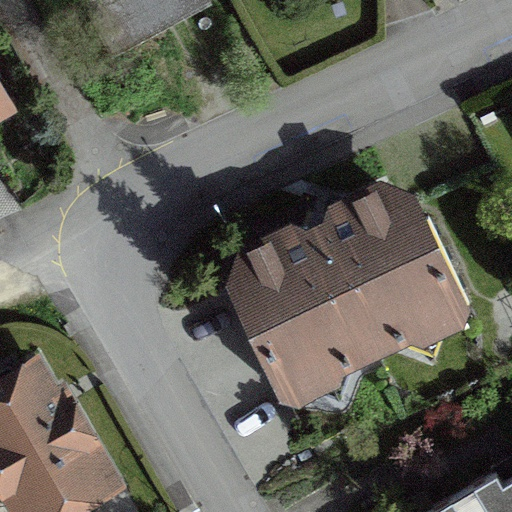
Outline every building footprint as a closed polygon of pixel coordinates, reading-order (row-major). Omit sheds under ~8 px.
[(78,0),(76,1),(106,57),(205,3),(204,0),(78,0)] [(400,231),(381,191),(319,220),(324,231),(308,238),(303,228),(241,256),(260,296),(235,308),(275,394),(314,376),(327,382),(338,353),(353,358),(387,342),(393,327),(421,337),(427,323),(465,305),(425,219),(400,231)] [(0,459),(30,511),(60,511),(109,484),(64,405),(56,410),(31,367),(0,384),(0,459)] [(426,511),(511,511),(511,475),(499,483),(493,473),(426,511)] [(415,511),(409,499),(386,511),(415,511)]
